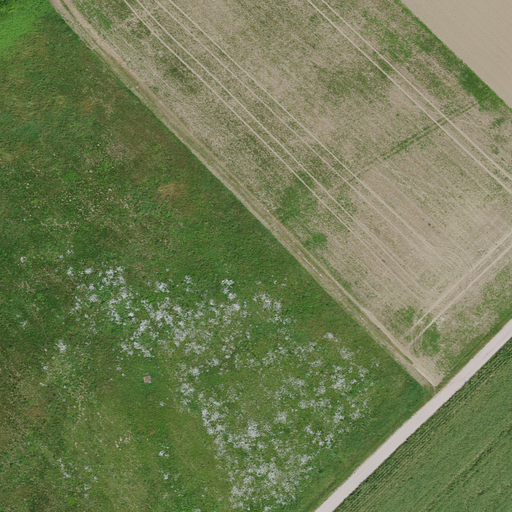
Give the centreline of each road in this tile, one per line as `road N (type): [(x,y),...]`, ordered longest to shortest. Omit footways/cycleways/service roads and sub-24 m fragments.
road 1 (track): [(441,398),(50,0)]
road 2 (track): [(323,511),(511,328)]
